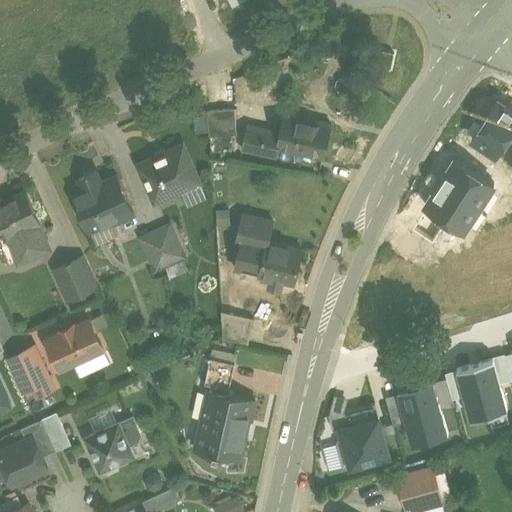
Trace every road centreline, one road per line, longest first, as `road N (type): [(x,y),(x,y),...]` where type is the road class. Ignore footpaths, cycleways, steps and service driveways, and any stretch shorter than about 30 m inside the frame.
road 1 (tertiary): [(457,46),(358,198),(301,382)]
road 2 (tertiary): [(318,378),(385,202),(487,54)]
road 3 (residential): [(0,160),(222,58)]
road 4 (residential): [(511,322),(318,378)]
road 5 (residential): [(222,58),(344,0)]
